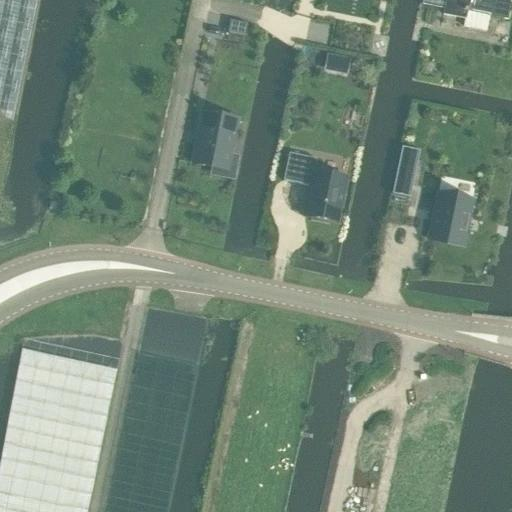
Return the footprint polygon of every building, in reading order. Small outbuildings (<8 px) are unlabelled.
[(0,0),(0,118),(13,121),(37,0),(0,0)] [(511,0),(422,0),(422,4),(444,9),(442,15),(464,19),(462,26),(485,31),(488,17),(508,21),(511,0)] [(245,36),(247,24),(231,21),(228,33),(245,36)] [(227,173),(237,121),(202,114),(192,166),(227,173)] [(345,178),(314,172),(316,159),(289,154),(283,181),(310,187),(304,217),(310,218),(309,221),(329,225),(330,222),(336,224),(339,208),(342,209),(345,194),(342,193),(345,178)] [(397,171),(392,195),(409,198),(410,196),(408,196),(413,174),(397,171)] [(471,201),(437,194),(428,241),(462,248),(471,201)] [(405,411),(394,463),(403,464),(402,468),(405,469),(402,484),(422,488),(436,417),(405,411)]
